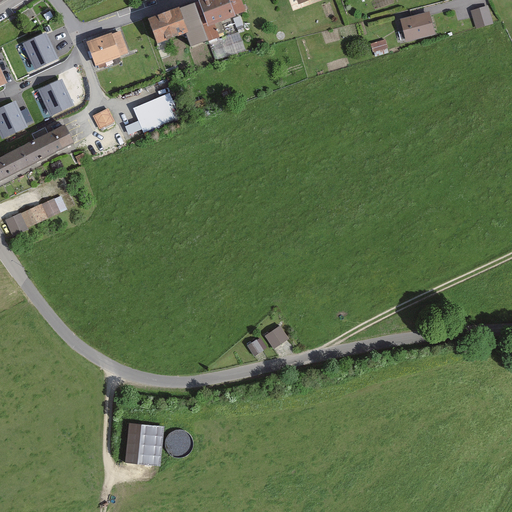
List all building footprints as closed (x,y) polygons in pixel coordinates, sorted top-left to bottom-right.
[(208,41),(221,36),(216,23),(239,15),(234,0),(207,0),(195,4),(208,41)] [(150,19),(158,42),(190,31),(195,45),(208,41),(195,4),(150,19)] [(476,11),(481,26),(489,23),(485,8),(476,11)] [(403,20),(408,43),(439,35),(434,13),(403,20)] [(91,43),(100,64),(129,53),(121,31),(91,43)] [(46,33),(23,43),(35,70),(59,59),(46,33)] [(376,53),(390,49),(387,38),(373,42),(376,53)] [(62,78),(38,90),(51,117),(75,106),(62,78)] [(134,107),(144,133),(182,118),(173,92),(134,107)] [(15,101),(0,107),(0,134),(2,140),(28,128),(15,101)] [(29,107),(23,109),(28,123),(34,121),(29,107)] [(94,116),(98,129),(116,122),(111,109),(94,116)] [(0,158),(0,180),(75,143),(67,126),(0,158)] [(7,220),(14,236),(71,211),(64,196),(7,220)] [(281,325),(267,335),(277,348),(290,338),(281,325)] [(258,341),(250,347),(258,358),(266,351),(258,341)] [(126,460),(162,463),(165,423),(128,421),(126,460)] [(192,453),(194,449),(195,445),(195,441),(193,437),(190,433),(185,431),(181,431),(177,432),(173,434),(170,437),(168,442),(168,446),(169,450),(172,454),(175,457),(180,458),(184,458),(189,456),(192,453)]
